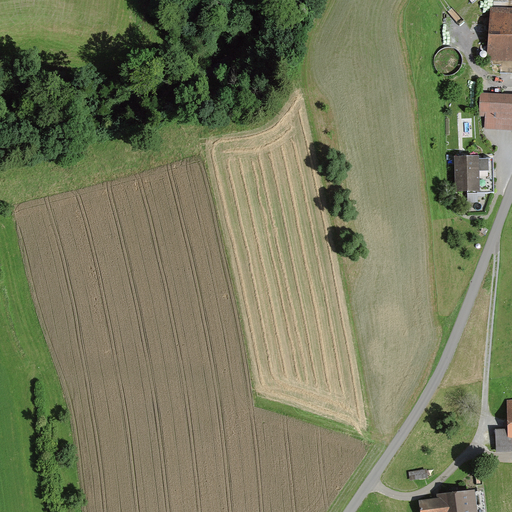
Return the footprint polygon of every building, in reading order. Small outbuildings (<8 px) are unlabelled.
[(511,9),(503,9),(500,54),(511,54),(511,9)] [(511,96),(481,95),(479,118),(485,118),(484,130),(511,131),(511,96)] [(479,159),(454,160),(455,195),(480,195),(479,175),(489,175),(489,163),(479,163),(479,159)] [(511,400),(507,401),(507,431),(496,431),(496,454),(511,454),(511,400)] [(409,473),(410,481),(428,479),(427,471),(409,473)] [(437,500),(419,502),(420,511),(476,511),(474,493),(437,497),(437,500)]
